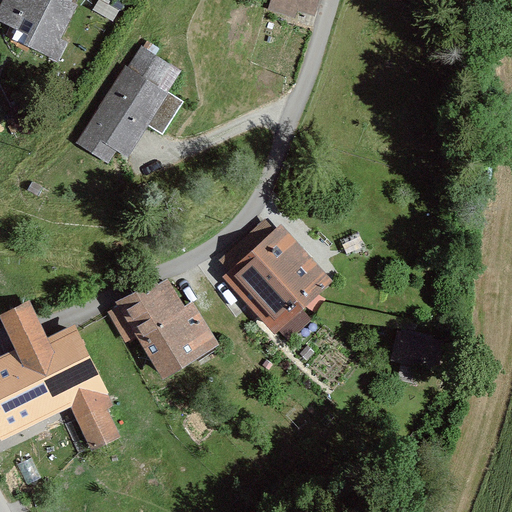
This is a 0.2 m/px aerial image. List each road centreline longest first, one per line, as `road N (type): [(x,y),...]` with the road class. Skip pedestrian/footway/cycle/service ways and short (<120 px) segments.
road 1 (unclassified): [(0,341),(130,295),(237,231),(269,175),(333,0)]
road 2 (unknown): [(296,105),(163,163)]
